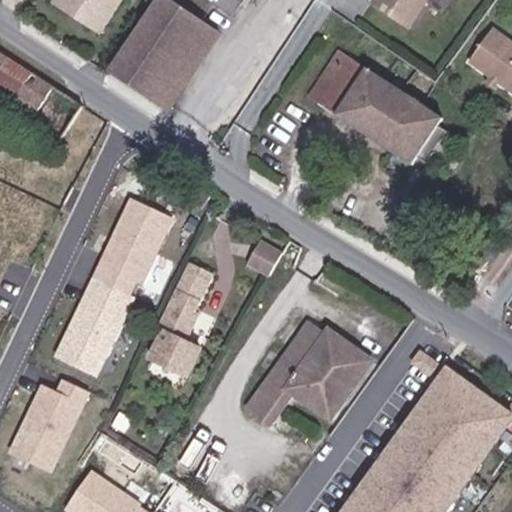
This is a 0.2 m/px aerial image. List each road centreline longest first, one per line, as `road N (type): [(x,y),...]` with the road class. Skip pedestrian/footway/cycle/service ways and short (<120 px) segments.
road 1 (unclassified): [(511,351),(133,107)]
road 2 (residential): [(133,107),(0,390)]
road 3 (unknown): [(185,140),(285,0)]
road 4 (unclassified): [(133,107),(0,24)]
